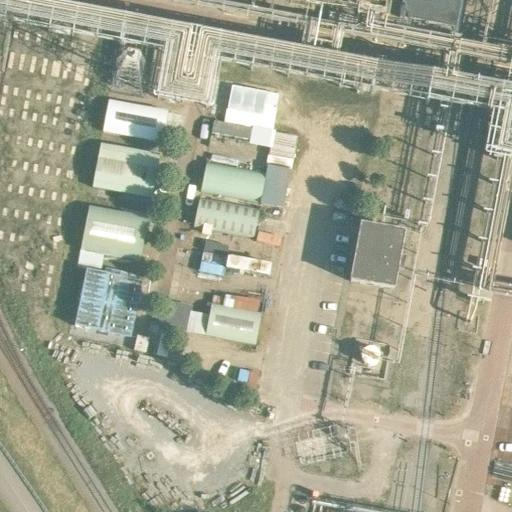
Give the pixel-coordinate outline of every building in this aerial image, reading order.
[(403,0),(400,20),(438,26),(441,0),(403,0)] [(132,116),(108,112),(106,123),(130,127),(132,116)] [(91,190),(151,202),(159,158),(100,146),(91,190)] [(224,154),(222,166),(265,174),(267,162),(224,154)] [(259,204),(265,174),(222,166),(205,163),(199,192),(259,204)] [(192,228),(252,239),(258,210),(198,198),(192,228)] [(79,253),(139,264),(148,220),(88,208),(79,253)] [(350,283),(394,291),(398,270),(404,271),(406,257),(400,256),(404,235),(361,227),(350,283)] [(222,250),(225,238),(193,232),(191,244),(222,250)] [(201,275),(224,278),(227,258),(204,255),(201,275)] [(227,280),(271,284),(273,270),(229,266),(227,280)] [(260,316),(211,307),(204,338),(254,348),(260,316)]
